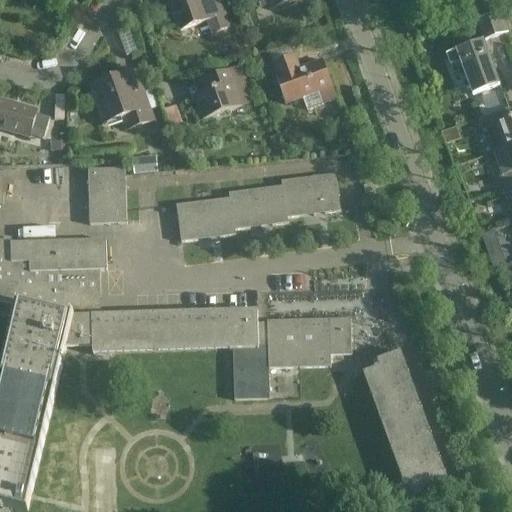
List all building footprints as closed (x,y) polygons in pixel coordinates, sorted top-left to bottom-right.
[(213,34),(227,29),(216,0),(214,0),(203,4),(201,0),(168,0),(180,32),(208,21),(213,34)] [(270,0),(274,8),(296,0),(270,0)] [(499,13),(475,21),(483,42),(507,33),(499,13)] [(483,42),(455,52),(446,55),(450,66),(459,63),(472,96),(499,86),(483,42)] [(295,57),(273,65),(278,78),(276,78),(285,105),(303,99),(307,110),(337,100),(333,88),(323,61),(299,70),(295,57)] [(201,81),(205,93),(194,97),(198,109),(196,110),(200,122),(242,107),(251,105),(246,93),(250,92),(240,67),(201,81)] [(111,81),(91,88),(105,125),(122,119),(126,131),(153,121),(143,94),(136,72),(121,78),(121,77),(111,81)] [(0,130),(29,139),(30,136),(44,140),(50,119),(36,115),(37,112),(0,100),(0,130)] [(511,120),(508,110),(478,121),(482,132),(484,132),(492,155),(505,150),(511,147),(511,120)] [(511,147),(505,150),(492,155),(500,178),(499,178),(503,190),(511,186),(511,147)] [(156,159),(131,162),(133,179),(157,176),(156,159)] [(90,226),(127,225),(125,170),(88,171),(90,226)] [(336,176),(309,179),(313,216),(341,212),(336,176)] [(281,183),(282,189),(283,189),(287,220),(287,219),(313,216),(309,179),(281,183)] [(511,186),(503,190),(507,201),(510,200),(511,207),(511,186)] [(282,189),(256,192),(261,228),(288,225),(287,219),(287,220),(283,189),(282,189)] [(229,195),(229,200),(230,200),(234,231),(235,231),(261,228),(256,192),(229,195)] [(230,200),(229,200),(204,203),(208,240),(236,237),(235,231),(234,231),(230,200)] [(208,240),(204,203),(177,206),(181,243),(208,240)] [(0,301),(17,306),(0,376),(0,506),(25,511),(27,511),(67,350),(93,348),(93,356),(233,351),(234,403),(270,401),(269,370),(331,368),(331,357),(352,356),(351,320),(268,323),(268,325),(258,325),(258,312),(101,317),(100,272),(107,272),(106,241),(29,244),(11,244),(11,239),(3,239),(3,242),(0,241),(0,301)] [(380,369),(363,375),(409,502),(449,487),(400,353),(377,362),(380,369)]
